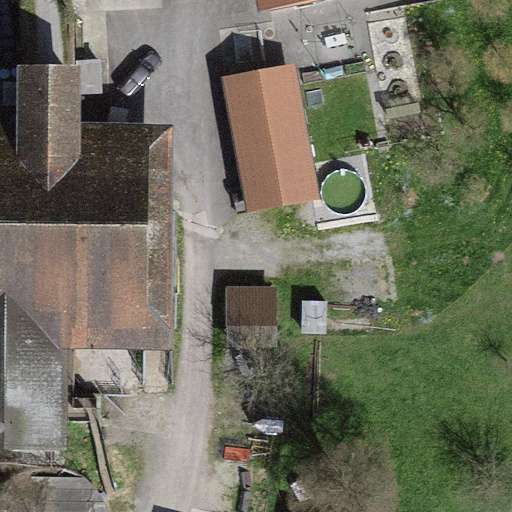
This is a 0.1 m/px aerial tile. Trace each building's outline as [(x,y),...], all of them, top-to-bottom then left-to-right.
[(266,0),(268,8),(312,0),(266,0)] [(308,52),(233,57),(243,197),(317,192),(308,52)] [(0,446),(63,448),(65,364),(155,366),(159,147),(77,145),(78,96),(12,94),(11,139),(0,138),(0,446)] [(281,328),(279,281),(231,284),(234,330),(281,328)] [(0,511),(91,511),(93,474),(1,471),(0,498),(0,511)]
